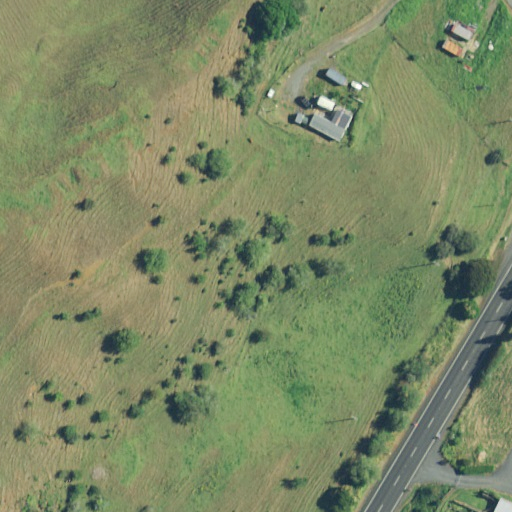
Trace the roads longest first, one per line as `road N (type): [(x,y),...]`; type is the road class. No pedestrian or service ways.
road 1 (primary): [(511,285),(378,511)]
road 2 (unknown): [(399,476),(470,509),(511,494)]
